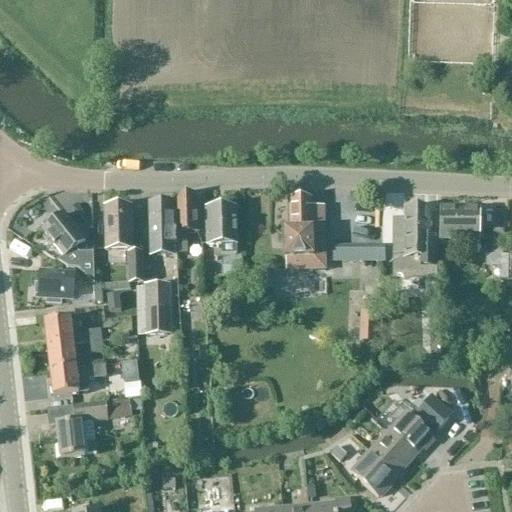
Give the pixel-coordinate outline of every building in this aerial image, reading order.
[(186,236),(197,236),(196,199),(175,198),(175,205),(176,258),(186,257),(186,236)] [(289,201),(288,236),(282,236),(282,261),(286,261),(286,273),(322,274),(323,211),(311,211),(311,202),(289,201)] [(133,208),(130,208),(130,204),(114,205),(114,209),(104,210),(105,245),(105,253),(133,253),(133,208)] [(175,258),(176,258),(175,205),(148,206),(149,259),(175,258)] [(236,248),(237,248),(236,211),(206,212),(206,248),(221,248),(221,257),(236,256),(236,248)] [(436,242),(429,241),(431,212),(405,211),(403,260),(421,261),(421,272),(435,272),(436,242)] [(479,244),(480,211),(440,211),(439,243),(479,244)] [(46,230),(42,233),(63,261),(86,245),(63,216),(54,223),(53,220),(44,228),(46,230)] [(502,258),(503,234),(493,233),(492,257),(502,258)] [(78,272),(95,288),(94,255),(78,255),(78,272)] [(144,285),(143,255),(129,256),(129,286),(144,285)] [(242,262),(227,263),(227,279),(242,278),(242,262)] [(73,305),(74,276),(39,274),(38,289),(35,289),(35,299),(38,300),(38,302),(44,303),(44,307),(56,308),(56,304),(73,305)] [(260,291),(274,291),(274,275),(260,275),(260,291)] [(404,299),(405,275),(388,275),(387,299),(404,299)] [(172,338),(171,287),(144,287),(145,339),(172,338)] [(102,305),(101,293),(93,294),(94,306),(102,305)] [(109,316),(120,315),(119,299),(107,300),(109,316)] [(361,313),(360,345),(373,346),(374,314),(361,313)] [(47,351),(74,348),(71,323),(44,326),(47,351)] [(89,346),(101,344),(99,332),(87,334),(89,346)] [(90,357),(103,356),(101,344),(89,346),(90,357)] [(77,372),(76,371),(74,348),(47,351),(50,376),(77,372)] [(207,350),(199,351),(200,363),(208,362),(207,350)] [(421,359),(421,373),(440,373),(440,359),(421,359)] [(124,387),(138,386),(136,367),(122,368),(124,387)] [(52,400),(90,396),(88,382),(106,381),(104,368),(76,371),(77,372),(50,376),(52,400)] [(138,386),(124,387),(126,401),(141,400),(139,386),(138,386)] [(436,437),(452,420),(432,401),(416,418),(436,437)] [(75,426),(56,429),(60,463),(85,461),(85,458),(96,457),(93,426),(108,424),(132,421),(130,403),(96,407),(73,409),(73,410),(74,420),(75,426)] [(415,462),(433,442),(405,415),(387,435),(415,462)] [(143,421),(144,437),(157,436),(156,420),(143,421)] [(396,482),(415,462),(387,435),(369,455),(396,482)] [(337,450),(331,457),(339,465),(346,458),(337,450)] [(369,455),(351,475),(361,485),(357,489),(369,501),(373,497),(378,502),(396,482),(369,455)] [(175,483),(163,484),(163,493),(175,492),(175,483)] [(335,511),(350,511),(349,501),(334,503),(335,505),(335,511)]
